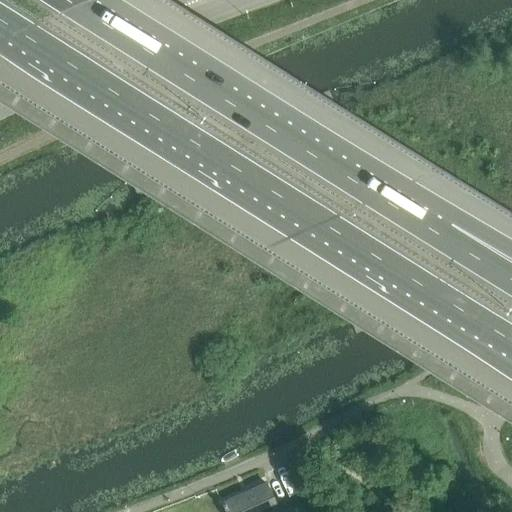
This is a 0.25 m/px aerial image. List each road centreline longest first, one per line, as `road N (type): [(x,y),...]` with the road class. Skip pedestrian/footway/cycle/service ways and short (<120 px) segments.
road 1 (motorway): [(0,20),(511,341)]
road 2 (motorway): [(443,235),(61,0)]
road 3 (tertiary): [(0,109),(228,6)]
